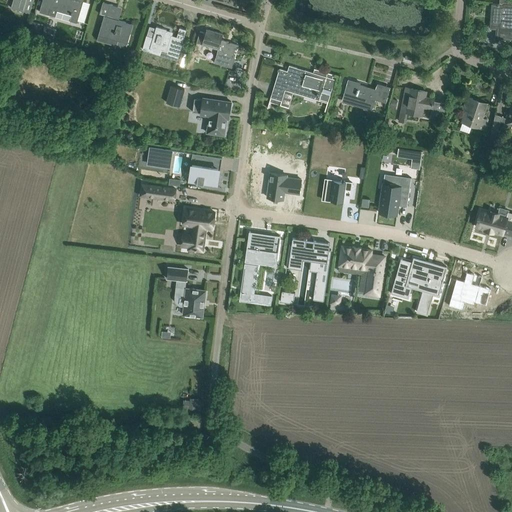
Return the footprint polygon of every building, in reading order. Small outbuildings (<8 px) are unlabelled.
[(26,0),(13,0),(11,8),(23,12),(26,0)] [(82,6),(83,0),(82,0),(82,1),(80,0),(42,0),(39,12),(76,24),(82,6)] [(511,0),(499,0),(499,4),(498,4),(492,4),(490,27),(497,28),(496,38),(511,39),(511,0)] [(130,34),(133,24),(119,20),(118,22),(113,21),(118,6),(103,2),(99,14),(103,16),(97,35),(118,41),(116,46),(126,48),(130,34)] [(32,21),(29,30),(40,33),(42,25),(32,21)] [(179,55),(184,39),(186,29),(180,28),(177,37),(171,35),(172,33),(166,32),(166,29),(156,26),(156,28),(152,27),(149,28),(147,35),(143,49),(150,51),(152,44),(160,46),(159,49),(179,55)] [(237,50),(239,45),(230,42),(230,43),(227,42),(227,41),(221,40),(223,34),(207,29),(206,33),(200,31),(196,42),(218,49),(214,62),(232,68),(236,53),(234,53),(235,49),(237,50)] [(325,111),(335,79),(332,78),(333,75),(335,75),(314,68),(314,69),(316,70),(315,73),(289,65),(287,71),(279,68),(279,69),(278,69),(277,70),(279,71),(267,108),(268,108),(270,102),(289,108),(289,107),(281,105),(285,90),(319,100),(320,99),(328,101),(325,111)] [(388,97),(381,95),(384,87),(383,86),(384,85),(378,83),(377,85),(376,88),(360,84),(360,82),(348,79),(343,98),(349,99),(348,101),(364,106),(363,109),(372,111),(375,99),(386,103),(388,97)] [(179,106),(184,89),(171,85),(166,102),(179,106)] [(432,109),(434,99),(425,97),(427,91),(406,87),(401,111),(422,115),(423,107),(432,109)] [(192,112),(201,113),(201,115),(209,116),(207,132),(224,135),(227,119),(229,119),(231,102),(203,97),(203,99),(194,98),(192,112)] [(482,118),(484,113),(487,103),(468,97),(463,110),(466,110),(462,122),(484,129),(487,120),(482,118)] [(495,114),(491,135),(496,137),(501,122),(501,121),(503,117),(495,114)] [(166,149),(151,147),(148,164),(163,166),(166,149)] [(422,151),(398,147),(397,156),(412,158),(421,159),(422,151)] [(188,182),(218,186),(222,158),(193,153),(188,182)] [(488,159),(486,167),(494,169),(496,162),(488,159)] [(299,193),(301,179),(287,177),(287,175),(271,172),(267,197),(283,199),(284,191),(299,193)] [(384,176),(379,212),(397,214),(398,205),(407,206),(411,178),(401,177),(401,178),(384,176)] [(327,179),(324,200),(337,202),(337,203),(338,203),(338,202),(344,203),(345,196),(346,196),(347,195),(346,195),(346,193),(352,194),(353,183),(346,182),(346,181),(345,181),(345,182),(343,181),(342,181),(327,179)] [(143,185),(148,185),(146,196),(174,200),(176,189),(142,184),(142,185),(143,185)] [(362,198),(361,207),(369,208),(370,199),(362,198)] [(192,225),(191,235),(189,247),(189,249),(203,251),(206,227),(213,228),(215,212),(185,208),(183,224),(192,225)] [(478,219),(476,226),(485,229),(485,230),(493,233),(493,231),(503,234),(503,232),(511,234),(511,213),(508,212),(506,218),(498,215),(499,213),(490,211),(490,213),(480,210),(478,217),(477,219),(478,219)] [(245,263),(239,301),(245,301),(251,301),(252,297),(256,265),(257,262),(276,265),(279,243),(280,243),(281,236),(279,236),(279,237),(250,233),(251,232),(249,231),(247,250),(245,250),(245,256),(246,256),(245,261),(245,263)] [(290,243),(286,267),(287,267),(287,266),(288,267),(289,267),(302,268),(302,269),(304,259),(311,261),(310,271),(310,270),(318,271),(313,299),(324,301),(331,249),(331,251),(329,250),(330,243),(314,241),(313,249),(305,248),(306,240),(293,238),(291,245),(290,245),(290,243)] [(342,246),(339,265),(350,266),(349,269),(358,270),(358,268),(368,269),(365,293),(379,295),(385,256),(371,254),(372,250),(361,248),(362,247),(352,246),(352,247),(342,246)] [(401,259),(391,293),(393,294),(393,292),(395,293),(397,294),(397,293),(404,295),(404,293),(405,293),(407,284),(408,284),(408,283),(423,288),(422,290),(423,290),(416,311),(424,313),(424,314),(427,315),(434,293),(439,295),(440,290),(440,289),(444,276),(430,272),(432,265),(424,263),(425,260),(420,259),(414,257),(412,262),(401,259)] [(183,315),(203,317),(206,290),(186,288),(186,281),(187,281),(188,269),(168,267),(167,278),(176,280),(175,297),(175,299),(175,302),(179,305),(181,306),(184,306),(183,315)] [(457,277),(449,304),(463,309),(466,301),(486,307),(492,287),(480,284),(483,275),(471,271),(468,281),(457,277)] [(295,293),(282,291),(280,301),(294,303),(295,293)] [(202,399),(190,398),(190,400),(190,410),(190,411),(202,411),(202,399)]
